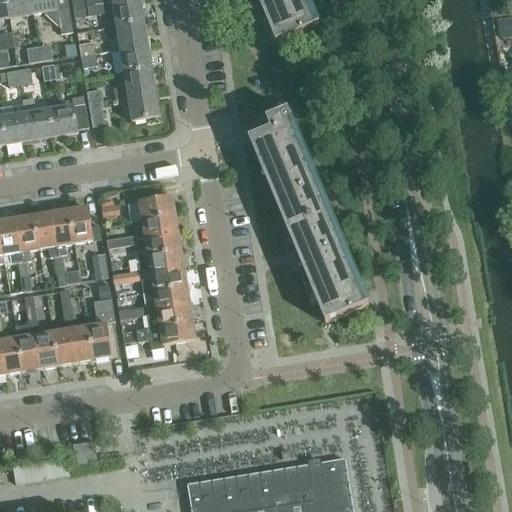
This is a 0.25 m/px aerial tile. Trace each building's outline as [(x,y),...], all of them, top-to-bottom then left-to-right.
[(0,0),(0,22),(10,21),(6,0),(0,0)] [(6,0),(10,21),(33,17),(29,0),(6,0)] [(29,0),(33,17),(44,16),(61,30),(62,37),(74,35),(68,0),(29,0)] [(86,0),(71,0),(73,10),(88,8),(86,0)] [(75,24),(115,17),(117,29),(144,24),(140,0),(135,0),(113,4),(88,8),(73,10),(75,24)] [(257,0),(276,46),(320,28),(319,27),(314,29),(302,0),(257,0)] [(511,36),(511,18),(497,21),(500,39),(511,36)] [(144,24),(117,29),(121,53),(148,48),(144,24)] [(94,45),(80,48),(81,60),(96,57),(94,45)] [(76,46),(65,48),(67,60),(78,58),(76,46)] [(53,62),(51,48),(39,50),(42,64),(53,62)] [(148,48),(121,53),(124,76),(152,72),(148,48)] [(27,52),(30,66),(42,64),(39,50),(27,52)] [(83,71),(98,69),(96,57),(81,60),(83,71)] [(54,68),(43,70),(45,84),(56,82),(54,68)] [(33,86),(31,72),(18,74),(21,88),(33,86)] [(126,90),(114,92),(116,103),(128,101),(156,96),(152,72),(124,76),(126,90)] [(7,76),(9,90),(21,88),(18,74),(7,76)] [(104,105),(102,93),(88,96),(90,108),(101,106),(104,105)] [(128,101),(132,125),(160,120),(156,96),(128,101)] [(23,104),(24,107),(30,144),(53,140),(49,113),(36,115),(34,102),(23,104)] [(93,130),(105,129),(101,106),(90,108),(93,130)] [(30,144),(24,107),(0,111),(2,120),(7,148),(30,144)] [(74,110),(74,109),(49,113),(53,140),(78,136),(78,133),(89,132),(85,108),(74,110)] [(288,113),(267,122),(271,133),(249,142),(326,326),(369,307),(369,306),(364,308),(289,127),(293,125),(288,113)] [(173,200),(140,206),(143,224),(167,220),(166,217),(171,217),(172,222),(176,221),(173,200)] [(102,212),(104,220),(118,218),(117,209),(102,212)] [(93,244),(88,210),(72,213),(73,218),(67,219),(68,223),(71,223),(75,247),(93,244)] [(52,216),(58,259),(55,260),(57,274),(65,273),(63,259),(67,258),(65,249),(75,247),(71,223),(68,223),(67,219),(73,218),(72,213),(52,216)] [(49,251),(51,261),(55,260),(58,259),(52,216),(36,219),(37,224),(32,224),(33,229),(35,229),(39,253),(49,251)] [(167,220),(143,224),(144,233),(136,234),(137,239),(134,239),(135,243),(179,236),(176,221),(172,222),(171,217),(166,217),(167,220)] [(28,264),(32,263),(31,254),(39,253),(35,229),(33,229),(32,224),(37,224),(36,219),(16,222),(23,265),(19,266),(21,280),(30,279),(28,264)] [(0,235),(4,259),(14,257),(15,266),(19,266),(23,265),(16,222),(1,224),(2,229),(0,229),(0,235)] [(137,248),(138,252),(147,250),(148,259),(172,255),(172,253),(176,252),(177,257),(182,257),(179,236),(135,243),(134,239),(122,241),(123,250),(137,248)] [(107,243),(109,252),(123,250),(122,241),(107,243)] [(150,269),(142,270),(142,273),(143,278),(185,272),(182,257),(177,257),(176,252),(172,253),(172,255),(148,259),(150,269)] [(96,283),(108,281),(104,258),(92,260),(96,283)] [(143,297),(154,295),(178,291),(178,288),(182,288),(183,293),(188,292),(185,272),(143,278),(142,273),(128,276),(129,285),(141,283),(143,297)] [(59,289),(68,288),(65,273),(57,274),(59,289)] [(113,278),(114,288),(129,285),(128,276),(113,278)] [(24,295),(32,293),(30,279),(21,280),(24,295)] [(101,289),(103,303),(95,304),(98,327),(115,324),(109,287),(101,289)] [(154,295),(155,305),(148,306),(148,310),(149,314),(191,307),(188,292),(183,293),(182,288),(178,288),(178,291),(154,295)] [(69,293),(60,294),(63,309),(71,308),(69,293)] [(34,298),(25,300),(27,315),(36,314),(34,298)] [(150,319),(152,331),(184,326),(184,324),(188,323),(189,328),(194,327),(191,307),(149,314),(148,310),(134,312),(135,321),(150,319)] [(65,324),(74,323),(71,308),(63,309),(65,324)] [(119,314),(120,323),(135,321),(134,312),(119,314)] [(34,329),(38,329),(36,314),(27,315),(29,327),(15,329),(17,341),(21,366),(24,365),(25,370),(19,370),(20,375),(41,372),(35,338),(34,329)] [(152,350),(196,343),(194,327),(189,328),(188,323),(184,324),(184,326),(152,331),(137,334),(139,344),(150,342),(152,350)] [(112,360),(107,327),(88,330),(92,354),(95,353),(95,358),(90,359),(91,364),(112,360)] [(92,354),(88,330),(71,333),(76,366),(91,364),(90,359),(95,358),(95,353),(92,354)] [(76,366),(71,333),(53,336),(57,360),(59,359),(60,364),(55,365),(56,370),(76,366)] [(137,334),(124,336),(125,346),(139,344),(137,334)] [(35,338),(41,372),(56,370),(55,365),(60,364),(59,359),(57,360),(53,336),(35,338)] [(17,341),(0,344),(0,345),(5,378),(20,375),(19,370),(25,370),(24,365),(21,366),(17,341)] [(76,468),(98,465),(94,444),(73,447),(74,452),(76,468)] [(353,511),(345,462),(187,487),(191,511),(353,511)] [(397,511),(404,511),(403,500),(396,501),(397,511)]
